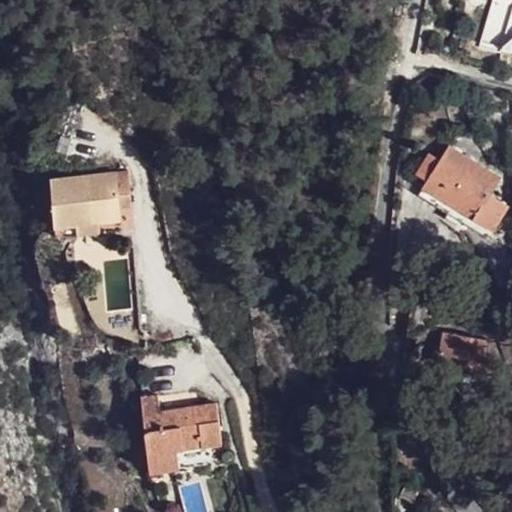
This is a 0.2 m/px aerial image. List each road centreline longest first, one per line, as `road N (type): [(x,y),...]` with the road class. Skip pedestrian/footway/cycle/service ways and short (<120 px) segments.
road 1 (residential): [(401,62),(373,245),(391,370),(467,511)]
road 2 (residential): [(272,511),(257,476),(242,386),(158,267),(144,174),(84,110)]
